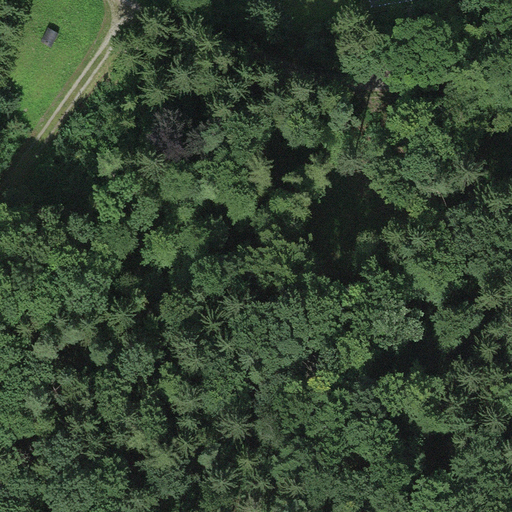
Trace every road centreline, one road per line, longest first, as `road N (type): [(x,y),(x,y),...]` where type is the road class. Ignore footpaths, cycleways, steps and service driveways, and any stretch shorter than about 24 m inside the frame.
road 1 (track): [(511,53),(410,81),(288,60),(133,0)]
road 2 (track): [(144,4),(0,198)]
